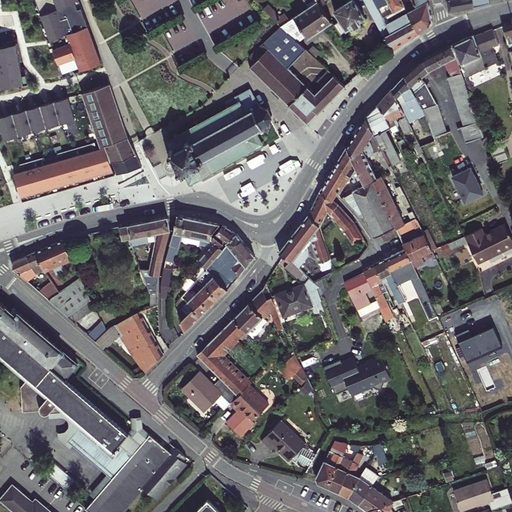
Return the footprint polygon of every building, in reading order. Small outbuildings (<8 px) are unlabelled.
[(37,0),(40,9),(65,0),(37,0)] [(65,76),(103,63),(79,0),(65,0),(40,9),(52,41),(65,76)] [(268,4),(264,8),(281,26),(298,42),(307,35),(309,38),(321,30),(333,22),(328,15),(322,5),(318,0),(303,0),(309,7),(294,17),(291,13),(287,16),(285,14),(281,17),(268,4)] [(341,21),(335,25),(341,34),(352,26),(354,28),(356,26),(359,24),(358,22),(365,17),(353,0),(350,0),(334,11),(341,21)] [(364,0),(392,51),(405,42),(419,33),(408,11),(401,0),(364,0)] [(432,21),(428,0),(413,0),(417,6),(408,11),(419,33),(425,29),(430,26),(432,21)] [(464,8),(475,6),(473,0),(448,0),(450,8),(452,11),(454,11),(464,8)] [(503,25),(508,45),(511,43),(511,21),(510,22),(503,25)] [(281,26),(250,56),(255,63),(250,68),(296,113),(308,124),(345,86),(334,75),(315,93),(288,67),(306,49),(298,42),(281,26)] [(453,44),(457,55),(466,78),(468,82),(470,82),(471,81),(469,76),(498,61),(493,47),(498,44),(492,29),(475,36),(474,34),(467,37),(461,40),(453,44)] [(19,40),(0,43),(0,86),(27,81),(19,40)] [(464,127),(479,122),(474,110),(467,88),(456,55),(457,55),(453,44),(439,52),(425,59),(429,70),(445,62),(452,76),(447,77),(464,127)] [(429,70),(425,59),(423,60),(414,68),(405,76),(423,109),(424,109),(426,115),(432,130),(434,137),(448,132),(437,104),(426,82),(422,76),(429,70)] [(392,88),(397,98),(400,95),(412,120),(426,115),(424,109),(423,109),(405,76),(399,82),(392,88)] [(106,163),(111,161),(125,160),(136,153),(129,138),(110,84),(82,93),(103,155),(106,163)] [(184,178),(186,176),(188,180),(190,184),(263,144),(257,132),(269,125),(272,115),(268,108),(260,106),(251,88),(226,101),(229,107),(166,141),(171,149),(169,150),(170,154),(167,155),(169,160),(173,158),(176,164),(179,170),(176,172),(178,176),(182,174),(184,178)] [(386,117),(391,127),(394,132),(397,131),(396,127),(397,127),(393,119),(404,113),(397,98),(392,88),(385,97),(377,105),(386,117)] [(400,95),(397,98),(404,113),(406,116),(409,122),(412,120),(400,95)] [(67,97),(0,115),(0,126),(6,146),(75,126),(67,97)] [(366,117),(374,132),(384,152),(390,165),(393,170),(395,169),(393,164),(400,160),(386,130),(391,127),(386,117),(377,105),(372,111),(366,117)] [(413,130),(409,122),(406,116),(400,119),(399,122),(404,132),(407,133),(413,130)] [(363,150),(367,158),(372,157),(374,154),(373,145),(370,140),(374,132),(366,117),(360,127),(354,137),(361,147),(363,150)] [(480,125),(479,122),(464,127),(461,128),(466,142),(485,136),(480,125)] [(432,130),(416,136),(419,143),(421,146),(436,140),(434,137),(432,130)] [(377,178),(367,158),(363,150),(361,147),(354,137),(350,144),(347,148),(365,184),(374,180),(377,178)] [(398,142),(401,149),(406,147),(403,139),(398,142)] [(489,147),(496,164),(509,158),(503,141),(489,147)] [(365,184),(347,148),(336,166),(324,187),(321,191),(333,201),(336,196),(339,191),(346,179),(348,180),(352,174),(354,179),(353,180),(357,189),(352,191),(350,188),(346,190),(347,194),(343,196),(360,215),(361,216),(363,215),(364,215),(375,237),(381,234),(396,226),(374,180),(365,184)] [(125,160),(127,168),(129,173),(134,202),(151,199),(156,194),(150,183),(145,172),(136,153),(125,160)] [(103,155),(22,178),(29,200),(115,175),(111,161),(106,163),(103,155)] [(471,167),(453,176),(465,202),(483,193),(471,167)] [(377,178),(374,180),(396,226),(396,227),(399,226),(405,223),(387,186),(381,175),(377,178)] [(333,201),(321,191),(315,202),(309,214),(320,225),(321,226),(328,211),(345,229),(354,244),(363,238),(354,222),(337,203),(333,201)] [(320,225),(309,214),(302,222),(296,231),(280,252),(284,255),(290,261),(292,259),(300,267),(309,255),(307,246),(312,239),(323,270),(333,266),(333,263),(331,256),(321,226),(320,225)] [(176,263),(181,241),(182,234),(187,217),(182,216),(178,215),(167,257),(167,261),(176,263)] [(151,306),(158,304),(157,299),(158,288),(159,280),(162,263),(165,251),(171,230),(168,216),(120,226),(123,239),(128,238),(131,245),(158,239),(151,268),(141,268),(147,282),(151,291),(151,306)] [(202,220),(187,217),(182,234),(200,238),(211,240),(213,232),(220,224),(202,220)] [(405,223),(399,226),(407,233),(409,230),(420,225),(417,218),(412,220),(405,223)] [(231,230),(224,224),(215,235),(223,241),(220,245),(222,248),(225,244),(226,242),(236,233),(231,230)] [(481,228),(465,235),(477,263),(511,245),(511,236),(506,224),(492,230),(493,233),(489,235),(486,236),(482,229),(481,228)] [(381,234),(385,241),(400,235),(396,227),(396,226),(381,234)] [(428,229),(423,231),(425,234),(432,250),(437,248),(428,229)] [(245,244),(236,233),(226,242),(225,244),(222,248),(207,267),(215,275),(228,288),(255,255),(245,244)] [(182,234),(181,241),(198,244),(200,238),(182,234)] [(406,248),(411,259),(432,250),(425,234),(406,243),(404,244),(406,248)] [(200,261),(207,267),(222,248),(220,245),(223,241),(215,235),(212,241),(214,243),(200,261)] [(63,239),(36,250),(45,271),(45,272),(54,268),(57,275),(66,270),(63,264),(72,260),(65,243),(63,239)] [(394,255),(385,259),(396,281),(409,275),(422,303),(430,299),(422,283),(411,259),(406,248),(394,255)] [(36,250),(13,260),(13,267),(49,300),(60,292),(52,281),(44,287),(33,266),(41,262),(36,250)] [(292,259),(290,261),(284,267),(297,279),(304,272),(300,267),(292,259)] [(396,281),(385,259),(380,262),(374,265),(384,285),(388,282),(399,304),(402,302),(406,300),(396,281)] [(364,270),(365,273),(373,290),(378,302),(381,309),(385,321),(394,317),(383,293),(387,291),(384,285),(374,265),(370,267),(364,270)] [(197,278),(205,285),(215,275),(207,267),(197,278)] [(170,298),(175,269),(165,268),(163,280),(162,297),(170,298)] [(358,311),(371,305),(366,293),(373,290),(365,273),(354,278),(345,283),(358,311)] [(205,285),(218,298),(223,293),(228,288),(215,275),(205,285)] [(327,290),(325,276),(314,282),(319,287),(317,288),(321,301),(323,300),(327,290)] [(60,292),(49,300),(67,316),(91,299),(80,277),(60,292)] [(189,287),(196,293),(205,285),(197,278),(189,287)] [(314,282),(310,278),(304,284),(289,290),(276,295),(284,315),(312,305),(313,309),(322,305),(321,301),(317,288),(319,287),(314,282)] [(267,299),(272,297),(267,283),(265,286),(262,290),(267,299)] [(215,302),(218,298),(205,285),(196,293),(210,307),(215,302)] [(189,287),(181,296),(187,302),(196,293),(189,287)] [(249,303),(233,319),(244,329),(247,332),(253,338),(263,328),(263,326),(258,321),(263,316),(271,309),(274,316),(273,317),(278,330),(284,328),(274,303),(272,297),(267,299),(262,290),(249,303)] [(207,310),(210,307),(196,293),(187,302),(193,308),(201,316),(207,310)] [(193,308),(187,302),(181,296),(176,303),(176,310),(181,320),(193,308)] [(91,299),(67,316),(74,322),(95,307),(91,299)] [(422,303),(425,309),(433,305),(430,299),(422,303)] [(114,451),(120,444),(129,434),(65,379),(77,364),(13,308),(10,311),(0,302),(0,352),(21,371),(23,411),(39,409),(41,411),(42,412),(43,413),(45,414),(68,412),(83,425),(114,451)] [(371,305),(358,311),(361,318),(381,309),(378,302),(371,305)] [(444,310),(440,303),(434,306),(438,313),(444,310)] [(400,314),(396,305),(394,306),(392,307),(396,316),(400,314)] [(194,322),(201,316),(193,308),(181,320),(184,327),(186,331),(194,322)] [(100,345),(104,348),(119,334),(144,372),(163,353),(140,311),(112,326),(107,330),(96,341),(100,345)] [(396,316),(399,323),(406,320),(403,313),(400,314),(396,316)] [(268,320),(263,316),(258,321),(263,326),(268,320)] [(225,327),(236,338),(244,329),(233,319),(225,327)] [(102,321),(89,335),(96,341),(107,330),(102,321)] [(219,355),(236,338),(225,327),(215,337),(205,348),(198,356),(221,378),(238,396),(249,385),(219,355)] [(335,339),(324,344),(326,350),(337,344),(335,339)] [(289,378),(293,375),(302,365),(295,353),(279,369),(289,378)] [(393,378),(385,359),(377,362),(377,361),(370,364),(370,366),(362,369),(357,359),(342,366),(341,363),(326,369),(338,396),(352,391),(355,397),(367,392),(366,391),(374,388),(384,391),(388,382),(389,379),(393,378)] [(302,384),(308,377),(302,365),(293,375),(302,384)] [(238,396),(221,378),(213,385),(199,372),(190,381),(182,388),(205,411),(216,400),(225,410),(231,403),(238,396)] [(309,380),(308,377),(302,384),(298,388),(307,396),(313,389),(309,380)] [(252,421),(253,420),(258,415),(269,404),(249,385),(238,396),(231,403),(242,414),(244,413),(252,421)] [(129,434),(120,444),(114,451),(83,425),(69,441),(112,479),(133,455),(150,434),(149,434),(150,433),(143,427),(142,416),(131,417),(131,422),(132,431),(129,434)] [(275,427),(281,420),(280,418),(273,425),(275,427)] [(309,448),(308,449),(303,447),(303,445),(305,443),(281,420),(275,427),(262,441),(272,450),(275,448),(276,446),(281,451),(280,453),(288,461),(290,459),(295,463),(298,460),(310,466),(317,454),(312,451),(312,450),(309,448)] [(160,442),(150,434),(133,455),(112,479),(86,509),(89,511),(123,511),(144,488),(157,498),(187,463),(183,460),(186,456),(183,453),(177,448),(177,449),(174,446),(169,451),(164,446),(160,442)] [(335,440),(332,447),(345,452),(349,444),(335,440)] [(382,443),(376,444),(379,456),(376,456),(378,462),(387,460),(382,443)] [(339,493),(348,497),(360,477),(354,474),(364,455),(358,452),(353,461),(348,471),(342,483),(343,483),(339,493)] [(318,483),(327,488),(337,467),(338,467),(343,457),(337,454),(332,464),(324,461),(316,477),(318,483)] [(337,467),(327,488),(339,493),(343,483),(342,483),(348,471),(353,461),(343,457),(338,467),(337,467)] [(372,486),(380,476),(367,467),(360,477),(348,497),(359,505),(366,496),(365,495),(372,486)] [(487,479),(453,490),(460,510),(488,501),(491,511),(511,503),(511,501),(507,488),(492,493),(487,479)] [(33,503),(13,485),(0,499),(14,511),(50,511),(46,508),(43,511),(33,503)] [(366,496),(359,505),(367,511),(394,501),(372,486),(365,495),(366,496)] [(222,511),(208,498),(194,511),(222,511)] [(36,499),(33,503),(43,511),(46,508),(36,499)] [(394,501),(367,511),(368,511),(393,511),(391,508),(395,505),(394,501)]
